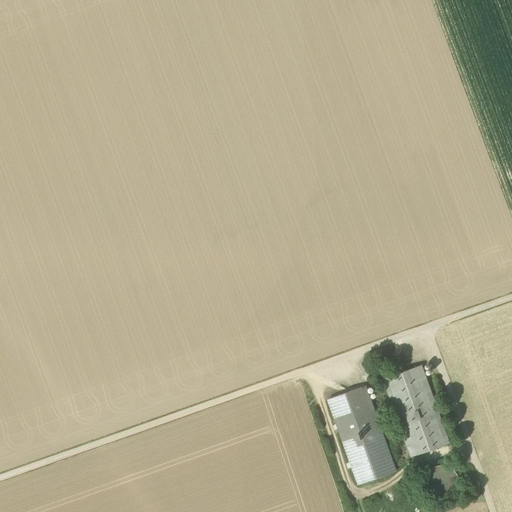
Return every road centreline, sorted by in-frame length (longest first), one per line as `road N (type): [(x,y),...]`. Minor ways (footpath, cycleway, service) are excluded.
road 1 (unclassified): [(0,479),(511,298)]
road 2 (track): [(427,328),(492,511)]
